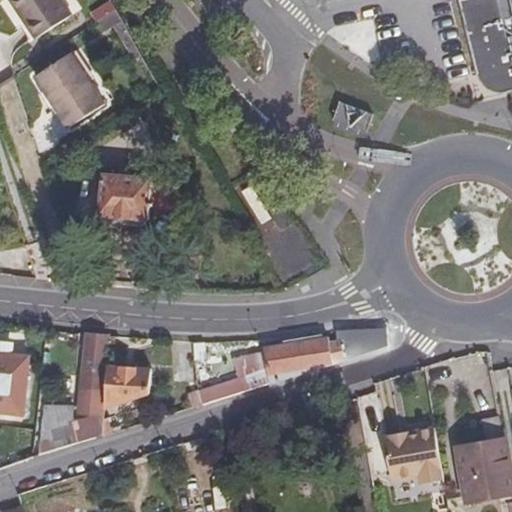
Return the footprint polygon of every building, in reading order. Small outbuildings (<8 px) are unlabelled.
[(67,0),(16,0),(40,37),(77,15),(67,0)] [(100,22),(119,12),(113,0),(93,10),(100,22)] [(511,0),(456,0),(472,76),(483,74),(502,87),(499,97),(511,93),(511,0)] [(103,107),(69,58),(33,79),(66,130),(103,107)] [(487,96),(499,97),(502,87),(483,74),(472,76),(477,88),(487,96)] [(119,180),(104,179),(101,220),(130,223),(130,231),(144,232),(145,223),(151,224),(153,183),(126,180),(127,173),(120,173),(119,180)] [(264,222),(272,217),(254,186),(246,191),(264,222)] [(92,409),(101,409),(104,336),(85,334),(80,390),(93,392),(92,409)] [(331,363),(327,337),(260,347),(261,354),(246,356),(251,366),(244,370),(246,377),(198,392),(200,405),(331,363)] [(28,356),(0,353),(0,411),(22,414),(28,356)] [(148,367),(103,365),(101,406),(146,389),(148,367)] [(187,395),(191,408),(195,407),(200,405),(198,392),(187,395)] [(41,402),(38,457),(75,445),(99,437),(100,420),(69,419),(69,403),(41,402)] [(510,490),(497,417),(480,419),(485,444),(457,449),(465,499),(510,490)] [(418,483),(440,479),(431,427),(381,435),(388,479),(417,474),(418,483)]
